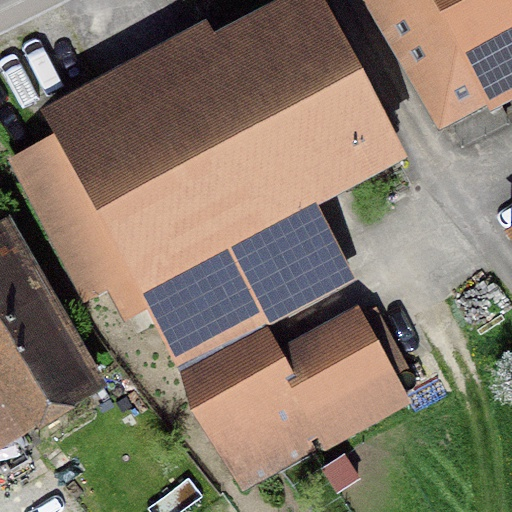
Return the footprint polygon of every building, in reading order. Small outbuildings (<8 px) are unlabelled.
[(511,0),(363,0),(438,126),(446,122),(459,147),(502,126),(485,92),(511,77),(511,0)] [(146,309),(172,370),(259,325),(334,284),(285,192),(333,167),(349,198),(403,169),(318,10),(217,64),(221,71),(69,152),(65,143),(18,168),(87,298),(107,287),(124,320),(146,309)] [(92,382),(7,239),(0,243),(0,478),(25,464),(7,433),(92,382)] [(311,424),(388,383),(355,322),(278,362),(311,424)] [(259,325),(172,370),(230,479),(316,434),(311,424),(278,362),(259,325)]
